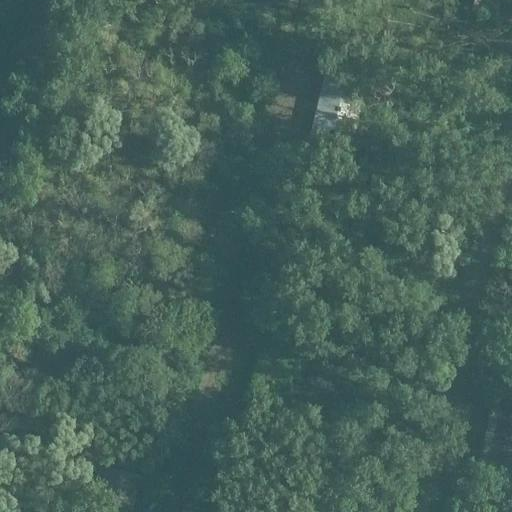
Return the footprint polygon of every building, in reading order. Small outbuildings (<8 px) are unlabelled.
[(119,2),(116,0),(97,0),(94,3),(105,11),(111,2),(116,6),(119,2)] [(501,1),(497,0),(476,0),(473,15),(496,20),(499,10),(501,1)] [(309,150),(348,160),(367,80),(328,71),(325,82),(320,102),(318,112),(316,122),(311,141),(309,150)] [(18,166),(13,163),(15,160),(3,154),(0,159),(0,173),(5,177),(11,167),(16,170),(18,166)] [(202,218),(205,207),(166,198),(156,237),(195,246),(198,236),(202,218)] [(433,282),(436,273),(412,267),(407,287),(431,293),(433,282)] [(259,291),(246,318),(271,330),(273,326),(267,323),(276,305),(281,307),(284,303),(259,291)] [(242,423),(281,433),(301,353),(262,344),(260,354),(254,375),(252,384),(249,394),(245,413),(242,423)] [(476,479),(511,487),(511,403),(495,400),(493,410),(488,431),(483,450),(478,469),(476,479)] [(137,490),(139,480),(100,471),(91,509),(102,511),(131,511),(132,508),(137,490)]
